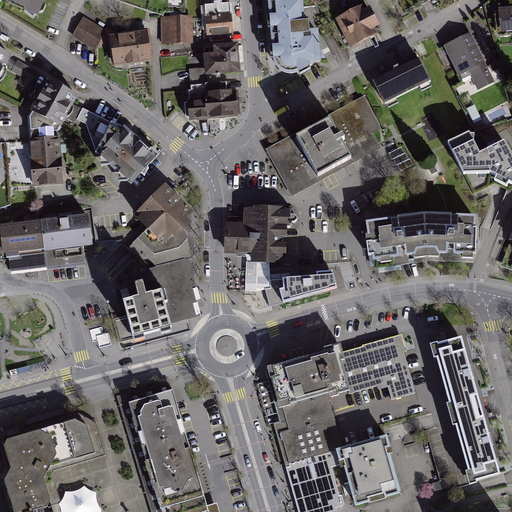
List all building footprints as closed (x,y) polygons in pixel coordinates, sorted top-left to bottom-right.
[(44,0),(0,0),(37,17),(44,0)] [(301,0),(267,4),(273,64),(275,69),(278,73),(282,77),(288,80),(296,79),(320,67),(317,34),(310,35),(309,27),(304,28),(301,0)] [(231,4),(205,6),(207,32),(201,32),(202,39),(233,36),(231,4)] [(362,7),(338,19),(352,47),(376,34),(362,7)] [(511,10),(501,12),(503,36),(511,34),(511,10)] [(106,32),(83,19),(72,37),(95,51),(106,32)] [(190,19),(163,19),(163,44),(190,44),(190,19)] [(117,35),(116,28),(108,29),(100,44),(111,43),(114,64),(151,59),(147,31),(117,35)] [(470,35),(442,48),(457,80),(466,76),(475,94),(493,85),(470,35)] [(0,93),(20,58),(0,46),(0,93)] [(237,47),(205,49),(207,76),(239,74),(237,47)] [(423,62),(375,86),(385,107),(433,84),(423,62)] [(56,81),(37,115),(65,130),(83,95),(56,81)] [(191,88),(192,93),(189,93),(190,105),(184,105),(185,117),(189,120),(234,116),(232,95),(222,95),(221,85),(191,88)] [(476,107),(470,110),(475,119),(481,116),(476,107)] [(98,151),(118,127),(86,111),(81,122),(91,126),(98,151)] [(118,127),(98,151),(142,185),(166,154),(123,120),(118,127)] [(329,121),(269,155),(291,195),(352,162),(329,121)] [(469,135),(468,133),(447,144),(464,178),(468,175),(476,189),(493,180),(507,187),(509,183),(511,184),(511,154),(505,141),(480,155),(473,141),(474,135),(469,135)] [(31,138),(32,147),(39,147),(39,137),(31,138)] [(70,144),(40,147),(43,184),(74,181),(70,144)] [(402,148),(389,154),(392,161),(393,160),(405,154),(402,148)] [(15,152),(0,152),(0,199),(14,199),(15,152)] [(405,154),(393,160),(396,166),(398,165),(409,160),(406,154),(405,154)] [(409,160),(398,165),(401,172),(413,166),(410,159),(409,160)] [(162,191),(133,217),(147,232),(165,252),(184,234),(194,226),(162,191)] [(245,220),(228,219),(227,245),(249,246),(249,264),(284,266),(286,211),(245,210),(245,220)] [(374,266),(425,259),(423,215),(363,225),(367,259),(373,257),(374,266)] [(476,217),(423,215),(425,259),(475,260),(476,217)] [(87,218),(4,228),(9,272),(85,263),(83,244),(90,243),(87,218)] [(161,293),(166,311),(197,303),(186,262),(191,261),(184,234),(165,252),(147,232),(133,244),(159,269),(125,278),(131,301),(138,299),(135,286),(141,285),(145,298),(161,293)] [(306,300),(300,275),(274,281),(276,290),(255,295),(259,311),(306,300)] [(131,301),(122,304),(132,342),(171,331),(166,311),(161,293),(145,298),(141,285),(135,286),(138,299),(131,301)] [(401,337),(343,354),(344,360),(340,361),(350,396),(387,385),(392,401),(416,395),(413,383),(404,355),(406,355),(404,348),(401,337)] [(459,339),(432,347),(452,418),(472,487),(499,479),(480,411),(459,339)] [(341,348),(265,370),(279,417),(329,402),(350,396),(340,361),(344,360),(343,354),(341,348)] [(118,395),(140,469),(192,455),(174,392),(170,380),(118,395)] [(273,427),(285,466),(335,452),(343,450),(329,402),(279,417),(281,425),(273,427)] [(4,485),(11,511),(47,511),(50,507),(43,485),(52,470),(96,457),(88,429),(74,423),(7,443),(3,452),(10,474),(4,485)] [(343,450),(335,452),(340,467),(344,466),(356,510),(400,497),(383,438),(343,450)] [(340,467),(335,452),(285,466),(298,511),(335,511),(335,510),(345,507),(342,497),(339,498),(331,470),(340,467)] [(195,464),(192,455),(140,469),(142,477),(152,511),(219,511),(217,504),(207,507),(195,464)]
